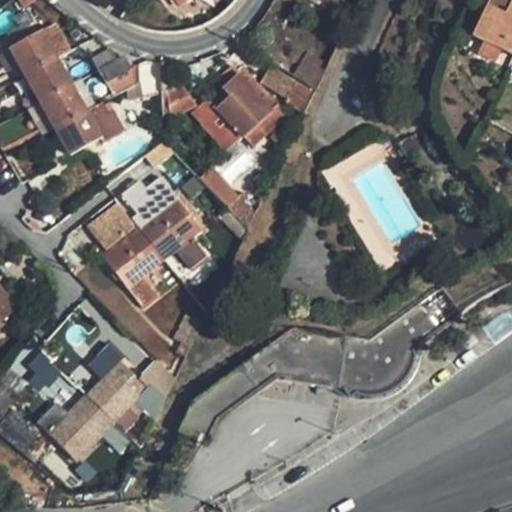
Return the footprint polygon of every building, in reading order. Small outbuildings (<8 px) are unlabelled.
[(500,0),(488,0),(472,36),(501,50),(511,55),(511,0),(510,4),(505,15),(500,12),(505,2),(500,0)] [(510,4),(505,2),(500,12),(505,15),(510,4)] [(51,29),(40,34),(57,60),(66,54),(51,29)] [(459,45),(495,62),(501,50),(472,36),(473,34),(465,31),(459,45)] [(9,51),(25,78),(57,60),(40,34),(9,51)] [(96,72),(125,54),(109,48),(93,37),(80,46),(96,72)] [(0,55),(0,66),(11,86),(25,78),(9,51),(0,55)] [(96,72),(112,98),(139,82),(138,60),(125,54),(96,72)] [(25,78),(40,104),(72,86),(57,60),(25,78)] [(164,64),(138,60),(139,82),(139,95),(161,96),(160,70),(164,64)] [(311,91),(266,65),(257,82),(283,97),(284,101),(300,110),(311,91)] [(247,145),(281,111),(245,75),(241,80),(233,77),(224,87),(224,102),(210,115),(218,123),(204,137),(219,152),(231,140),(237,135),(247,145)] [(40,104),(55,130),(87,113),(72,86),(40,104)] [(197,121),(184,97),(165,104),(172,135),(197,121)] [(94,124),(114,113),(106,102),(87,113),(94,124)] [(125,133),(114,113),(94,124),(87,113),(55,130),(70,157),(93,144),(96,149),(102,145),(125,133)] [(151,172),(172,153),(163,145),(141,161),(151,172)] [(235,198),(207,168),(196,179),(224,208),(235,198)] [(129,204),(139,217),(156,205),(165,215),(177,206),(170,196),(159,182),(129,204)] [(209,226),(179,188),(170,196),(177,206),(199,235),(209,226)] [(135,223),(142,232),(165,215),(156,205),(139,217),(133,222),(135,223)] [(99,250),(131,226),(115,206),(83,230),(99,250)] [(199,235),(177,206),(165,215),(142,232),(164,262),(171,257),(189,242),(199,235)] [(243,228),(249,218),(243,212),(239,212),(233,218),(243,228)] [(213,260),(225,266),(243,228),(233,218),(232,216),(213,260)] [(131,226),(99,250),(105,259),(142,232),(135,223),(131,226)] [(8,226),(0,233),(0,253),(5,259),(18,248),(23,243),(8,226)] [(128,290),(164,262),(142,232),(105,259),(128,290)] [(189,242),(171,257),(184,272),(202,259),(189,242)] [(294,317),(195,389),(180,420),(207,432),(219,407),(277,367),(332,376),(342,377),(352,377),(373,370),(390,357),(461,302),(442,275),(428,286),(369,330),(294,317)] [(0,297),(0,322),(12,312),(0,297)] [(129,335),(111,316),(98,328),(117,347),(129,335)] [(171,356),(178,360),(196,324),(181,317),(170,342),(176,345),(171,356)] [(99,384),(102,388),(122,368),(106,352),(87,372),(99,384)] [(76,468),(83,461),(55,433),(88,401),(85,398),(50,363),(34,380),(57,401),(34,425),(76,468)] [(114,428),(139,403),(136,400),(125,390),(135,380),(122,368),(102,388),(88,401),(114,428)] [(160,369),(146,382),(158,393),(170,378),(160,369)] [(29,387),(9,371),(0,382),(0,424),(10,412),(29,387)] [(135,380),(125,390),(136,400),(146,390),(135,380)] [(85,398),(88,401),(102,388),(99,384),(85,398)] [(83,461),(114,428),(88,401),(55,433),(83,461)] [(0,424),(0,436),(28,460),(44,441),(10,412),(0,424)]
